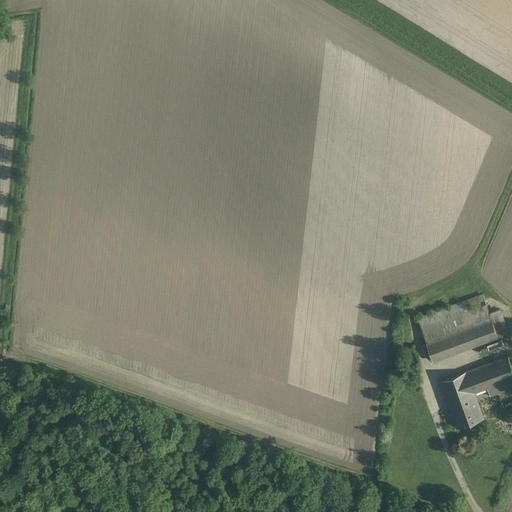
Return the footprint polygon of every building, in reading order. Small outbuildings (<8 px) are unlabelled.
[(487,306),(445,321),(457,352),(498,337),(491,317),(487,306)] [(491,317),(498,337),(509,333),(502,313),(491,317)] [(445,321),(422,330),(433,361),(457,352),(445,321)] [(511,367),(508,356),(441,381),(451,409),(477,400),(474,392),(487,387),(490,396),(511,387),(511,367)] [(477,400),(451,409),(457,428),(483,418),(477,400)]
